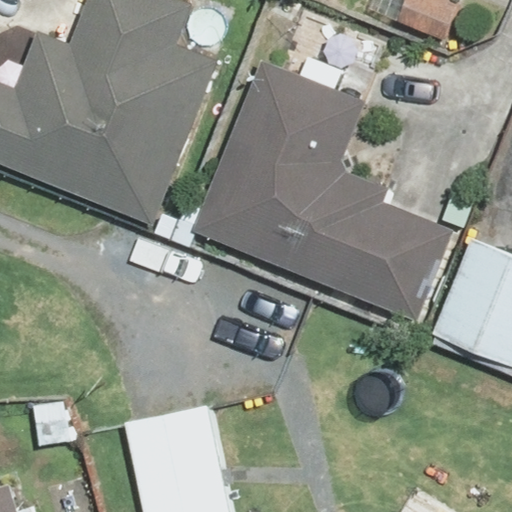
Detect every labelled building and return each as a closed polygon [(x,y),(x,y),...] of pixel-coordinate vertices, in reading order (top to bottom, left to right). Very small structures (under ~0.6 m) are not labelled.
[(0,73),(0,155),(155,216),(224,45),(185,30),(196,0),(91,0),(77,37),(45,24),(22,82),(0,73)] [(458,0),(400,0),(396,12),(447,31),(458,0)] [(371,104),(257,60),(192,226),(419,314),(455,224),(384,197),(390,180),(348,164),(371,104)] [(511,240),(478,226),(437,326),(511,356),(511,240)] [(365,370),(381,332),(308,302),(292,340),(365,370)] [(511,400),(511,370),(423,335),(400,392),(500,431),(511,400)] [(236,511),(212,391),(87,416),(107,511),(236,511)] [(23,511),(15,482),(0,486),(0,511),(23,511)]
